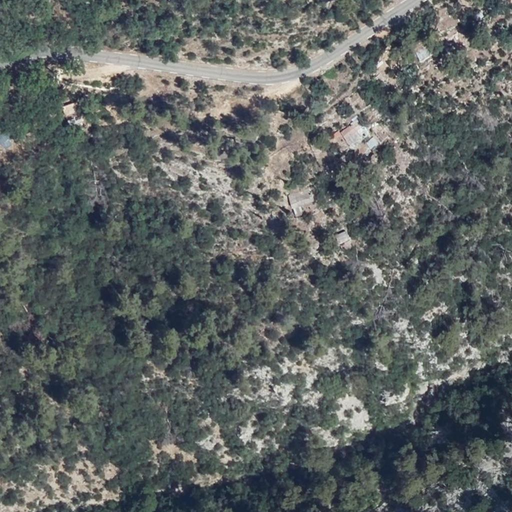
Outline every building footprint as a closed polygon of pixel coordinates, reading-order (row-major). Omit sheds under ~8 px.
[(430,32),(422,36),(426,43),(433,40),(430,32)] [(426,43),(422,36),(407,42),(410,50),(426,43)] [(79,110),(77,103),(62,108),(65,117),(78,113),(77,110),(79,110)] [(67,118),(68,125),(84,123),(83,115),(67,118)] [(363,128),(358,121),(340,132),(346,140),(363,128)] [(13,134),(9,130),(0,136),(0,139),(0,140),(0,143),(1,145),(3,144),(6,148),(13,143),(8,138),(13,134)] [(205,155),(207,148),(193,143),(189,150),(205,155)] [(301,193),(288,194),(290,207),(311,204),(310,196),(309,196),(308,192),(301,192),(301,193)] [(348,241),(346,232),(336,234),(337,242),(348,241)]
